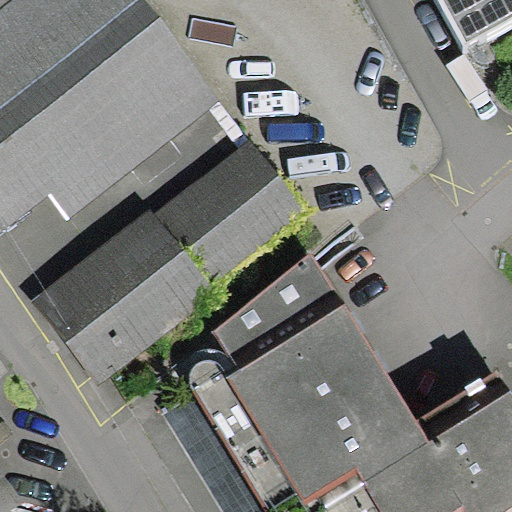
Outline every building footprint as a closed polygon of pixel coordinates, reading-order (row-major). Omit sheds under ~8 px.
[(224,106),(142,0),(0,0),(0,236),(52,198),(71,222),(224,106)] [(511,0),(441,0),(469,47),(511,21),(511,0)] [(305,218),(249,147),(156,219),(152,214),(33,306),(98,389),(217,297),(212,290),(305,218)] [(511,511),(511,414),(508,409),(432,457),(311,264),(211,340),(240,384),(230,392),(221,379),(212,371),(198,371),(190,383),(192,397),(262,511),(511,511)] [(0,509),(11,501),(0,485),(0,509)]
